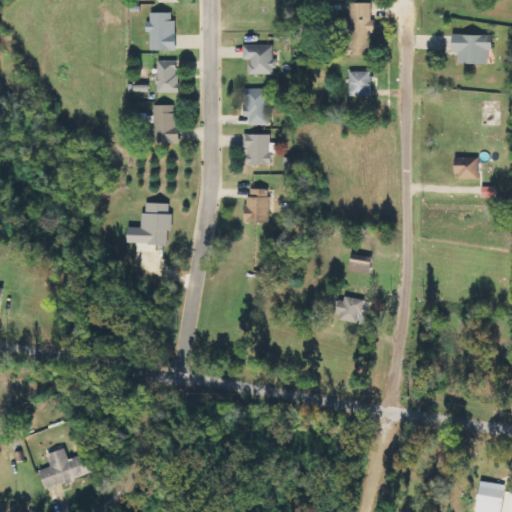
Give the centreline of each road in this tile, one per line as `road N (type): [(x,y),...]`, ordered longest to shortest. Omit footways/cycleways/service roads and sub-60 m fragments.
road 1 (residential): [(511,430),(0,344)]
road 2 (residential): [(176,376),(206,180),(205,0)]
road 3 (residential): [(388,411),(409,39)]
road 4 (residential): [(0,506),(27,511),(120,502),(176,376)]
